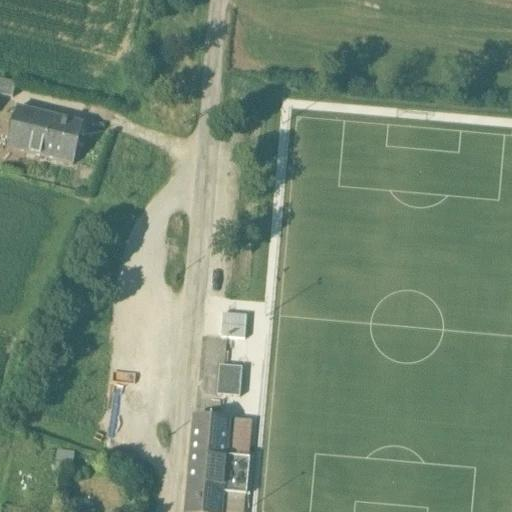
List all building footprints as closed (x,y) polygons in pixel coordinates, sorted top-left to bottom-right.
[(15,88),(0,85),(0,99),(12,102),(15,88)] [(83,128),(17,112),(7,152),(73,169),(83,128)] [(247,318),(223,316),(221,340),(245,342),(247,318)] [(243,370),(220,368),(217,397),(240,399),(243,370)] [(219,511),(228,421),(195,418),(187,511),(219,511)] [(75,455),(56,452),(55,461),(73,464),(75,455)]
